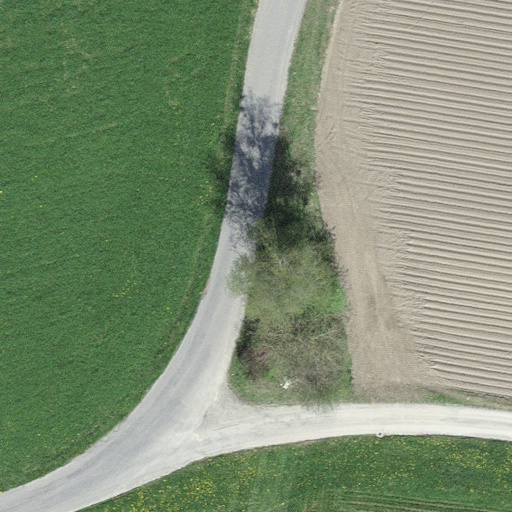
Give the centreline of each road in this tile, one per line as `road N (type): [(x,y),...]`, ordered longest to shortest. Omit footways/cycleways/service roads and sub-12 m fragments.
road 1 (tertiary): [(284,0),(236,253),(210,340),(137,445),(85,481),(11,511)]
road 2 (track): [(511,427),(464,419),(155,427)]
